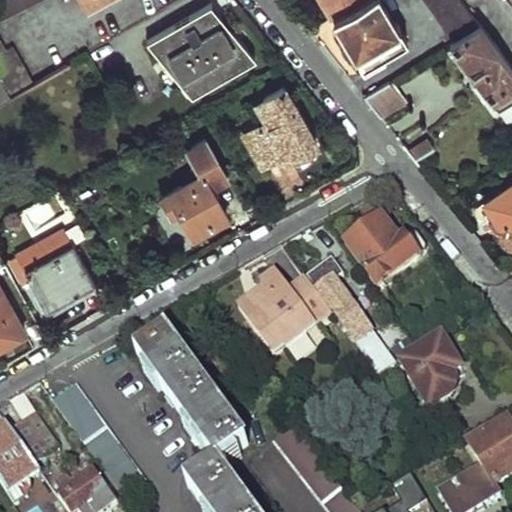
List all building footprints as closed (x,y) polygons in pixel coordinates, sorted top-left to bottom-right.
[(0,0),(0,17),(32,0),(0,0)] [(331,0),(339,12),(359,0),(331,0)] [(362,49),(369,61),(407,36),(398,20),(395,21),(383,0),(359,0),(339,12),(335,16),(357,51),(362,49)] [(427,0),(454,38),(478,23),(460,0),(427,0)] [(145,39),(190,95),(255,57),(209,1),(145,39)] [(452,40),(507,119),(511,115),(511,69),(478,23),(454,38),(452,40)] [(0,78),(10,96),(33,84),(6,30),(0,32),(0,78)] [(0,101),(10,96),(0,78),(0,101)] [(238,132),(260,169),(292,151),(295,157),(320,143),(284,80),(250,99),(261,118),(238,132)] [(367,96),(383,117),(407,101),(391,81),(367,96)] [(176,212),(190,238),(229,216),(213,187),(229,178),(204,133),(182,146),(195,170),(155,193),(168,216),(176,212)] [(417,160),(429,176),(447,162),(436,146),(417,160)] [(511,181),(485,200),(493,211),(486,215),(496,230),(502,232),(500,236),(500,239),(502,243),(508,246),(511,246),(511,181)] [(346,247),(377,287),(423,253),(425,246),(416,234),(412,232),(398,243),(382,220),(346,247)] [(61,237),(67,246),(70,244),(65,233),(61,237)] [(25,270),(51,315),(98,289),(70,244),(67,246),(61,237),(22,255),(28,267),(25,270)] [(17,258),(25,270),(28,267),(22,255),(17,258)] [(343,273),(331,258),(305,278),(334,317),(377,377),(396,366),(335,280),(343,273)] [(334,317),(305,278),(288,290),(276,272),(262,282),(267,290),(238,309),(272,356),(284,348),(286,351),(334,317)] [(0,344),(25,331),(0,287),(0,344)] [(187,488),(205,511),(252,511),(219,467),(247,444),(167,334),(137,357),(216,464),(187,488)] [(368,384),(375,396),(408,376),(434,416),(455,403),(458,398),(460,394),(462,388),(461,381),(459,373),(468,366),(448,334),(396,366),(377,377),(368,384)] [(52,400),(122,497),(143,482),(72,385),(52,400)] [(7,428),(35,466),(51,455),(23,416),(7,428)] [(484,468),(495,487),(511,476),(511,424),(471,447),(484,468)] [(273,442),(329,511),(358,511),(294,428),(292,427),(273,442)] [(0,432),(0,484),(14,506),(28,497),(31,492),(32,488),(31,482),(42,475),(35,466),(7,428),(0,432)] [(439,494),(450,511),(474,511),(500,496),(495,487),(484,468),(439,494)] [(108,492),(96,475),(60,500),(68,511),(110,511),(121,503),(111,489),(108,492)] [(411,511),(424,505),(408,478),(390,489),(401,507),(392,511),(411,511)]
